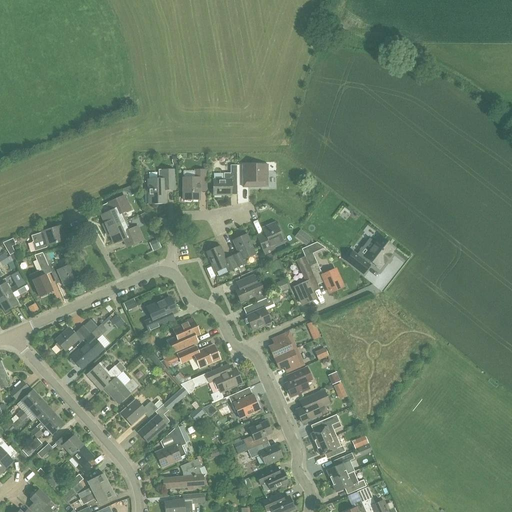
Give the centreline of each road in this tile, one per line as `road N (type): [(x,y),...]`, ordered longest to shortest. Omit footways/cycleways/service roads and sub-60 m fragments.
road 1 (residential): [(139,511),(130,472),(4,338)]
road 2 (residential): [(307,511),(309,491),(296,472),(294,446),(257,362),(243,349)]
road 3 (residential): [(243,349),(372,288)]
road 4 (residential): [(121,286),(4,338)]
road 5 (residential): [(167,269),(169,220),(239,216)]
